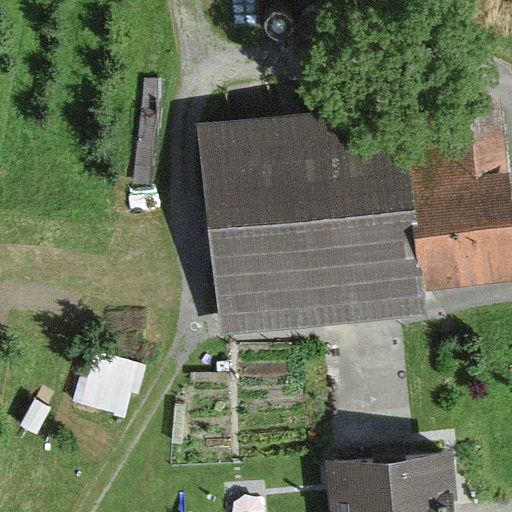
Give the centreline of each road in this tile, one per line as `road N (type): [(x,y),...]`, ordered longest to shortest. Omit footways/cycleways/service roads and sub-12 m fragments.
road 1 (track): [(511,293),(423,310),(224,330),(206,324),(194,292),(179,163),(206,52)]
road 2 (track): [(201,319),(86,511)]
